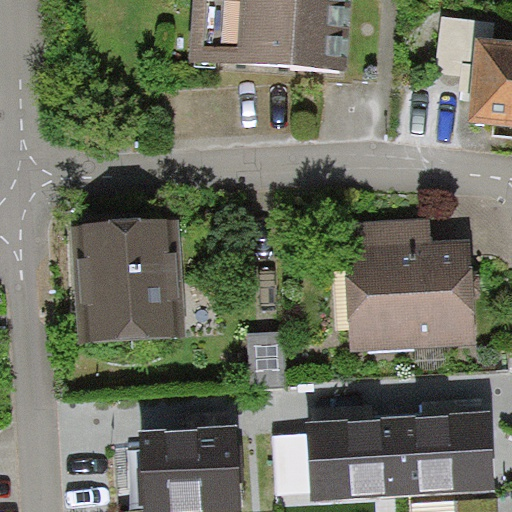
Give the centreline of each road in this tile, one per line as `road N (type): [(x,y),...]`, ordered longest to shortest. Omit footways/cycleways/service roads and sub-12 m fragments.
road 1 (residential): [(25,180),(218,165),(511,179)]
road 2 (residential): [(16,214),(36,511)]
road 3 (residential): [(19,0),(25,180)]
